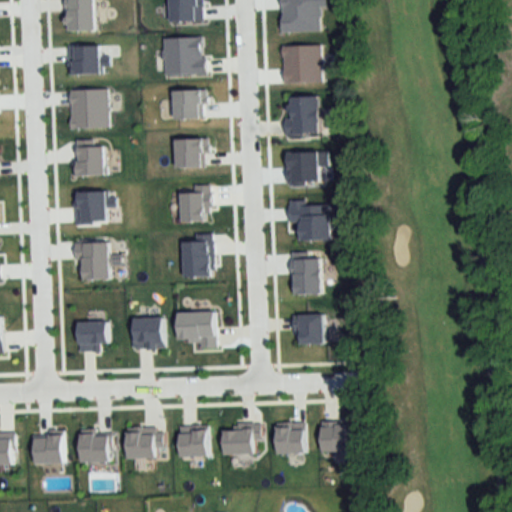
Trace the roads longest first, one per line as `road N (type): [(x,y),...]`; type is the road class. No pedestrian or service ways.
road 1 (residential): [(47,387),(31,0)]
road 2 (residential): [(264,379),(246,0)]
road 3 (residential): [(0,389),(351,375)]
